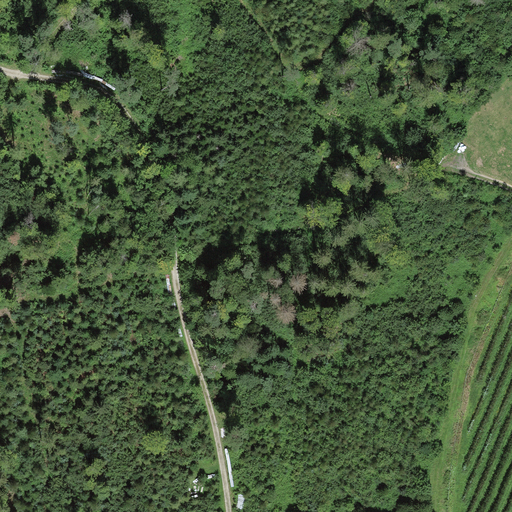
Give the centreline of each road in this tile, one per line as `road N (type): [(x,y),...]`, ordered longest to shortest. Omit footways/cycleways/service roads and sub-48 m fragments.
road 1 (track): [(230,511),(177,294),(171,214),(140,141),(105,94),(0,68)]
road 2 (track): [(175,266),(389,192),(432,168),(486,177),(511,191)]
road 3 (track): [(511,236),(467,316),(433,511)]
road 4 (track): [(242,0),(313,107),(381,150),(432,168)]
